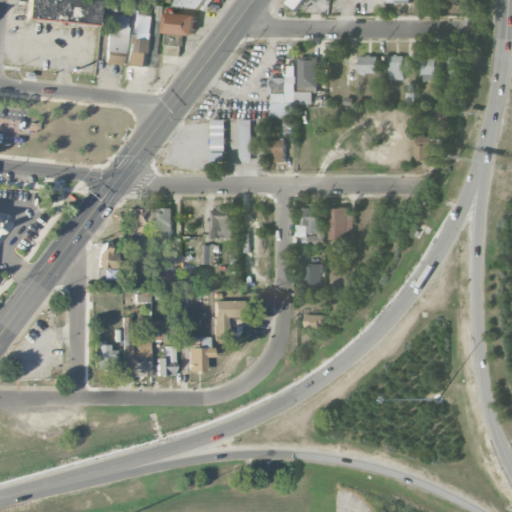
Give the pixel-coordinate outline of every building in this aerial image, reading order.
[(99,27),(100,0),(26,0),(25,22),(99,27)] [(178,0),(177,6),(224,11),(225,0),(178,0)] [(297,11),(305,0),(288,0),(287,2),(297,11)] [(198,13),(167,12),(167,33),(197,34),(198,13)] [(124,65),(130,16),(111,14),(105,63),(124,65)] [(134,64),(149,64),(151,15),(136,15),(134,64)] [(166,55),(181,55),(181,34),(167,33),(166,55)] [(360,55),(360,73),(378,73),(378,55),(360,55)] [(437,55),(421,56),(421,80),(438,80),(437,55)] [(390,79),(404,79),(404,71),(411,70),(411,56),(389,56),(390,79)] [(464,56),(449,56),(449,78),(464,78),(464,56)] [(319,57),(300,57),(299,91),(319,91),(319,57)] [(274,117),(297,117),(297,104),(315,103),(314,91),(298,92),(297,66),(289,67),(289,77),(272,78),(274,117)] [(227,160),(227,119),(213,119),(214,160),(227,160)] [(253,161),(254,120),(242,119),(241,161),(253,161)] [(416,162),(440,161),(439,137),(415,138),(416,162)] [(286,139),(270,139),(271,161),(286,161),(286,139)] [(297,224),(296,236),(309,236),(309,239),(326,240),(326,224),(320,224),(321,204),(311,203),(311,207),(303,207),(302,224),(297,224)] [(234,207),(212,206),(211,237),(233,238),(234,207)] [(157,207),(156,239),(173,239),(174,207),(157,207)] [(330,207),(331,240),(353,239),(352,214),(349,214),(348,207),(330,207)] [(128,235),(149,235),(148,208),(128,208),(128,235)] [(99,268),(118,268),(119,245),(100,244),(99,268)] [(213,264),(214,245),(202,244),(201,263),(213,264)] [(306,264),(306,286),(324,286),(323,264),(306,264)] [(214,340),(226,341),(226,333),(228,333),(228,318),(243,319),(244,301),(215,300),(214,340)] [(326,314),(306,314),(306,327),(325,328),(326,314)] [(123,344),(131,344),(131,316),(122,317),(123,344)] [(122,376),(150,376),(149,335),(136,335),(136,347),(121,348),(122,376)] [(188,348),(188,372),(205,371),(205,357),(213,357),(213,348),(210,348),(209,337),(199,337),(199,348),(188,348)] [(93,368),(114,369),(115,350),(109,350),(109,342),(94,342),(93,368)] [(156,358),(157,375),(175,375),(174,346),(165,346),(165,358),(156,358)]
